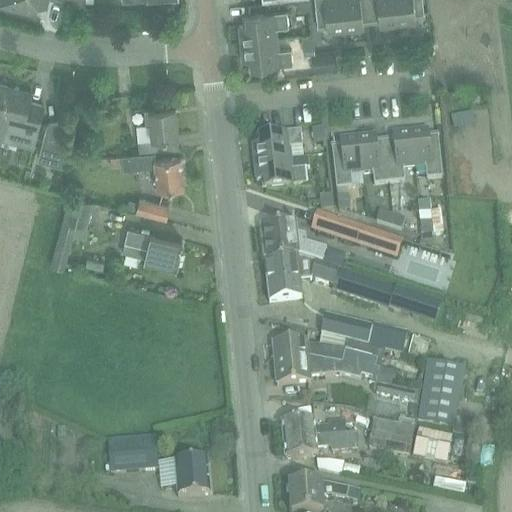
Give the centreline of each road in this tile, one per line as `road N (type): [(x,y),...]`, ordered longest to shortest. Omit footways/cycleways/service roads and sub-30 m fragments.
road 1 (tertiary): [(255,511),(213,104)]
road 2 (residential): [(213,104),(431,81)]
road 3 (residential): [(207,51),(114,61),(0,47)]
